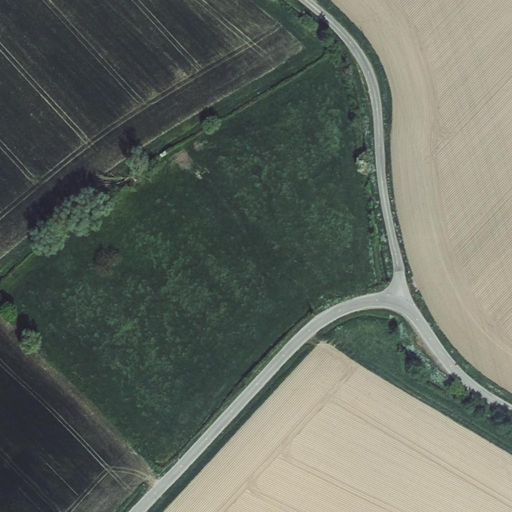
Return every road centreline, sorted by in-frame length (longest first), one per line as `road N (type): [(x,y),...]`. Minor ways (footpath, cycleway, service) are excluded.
road 1 (tertiary): [(137,511),(313,325),(353,304),(402,304)]
road 2 (unclassified): [(304,0),(348,39),(371,77),(402,304)]
road 3 (tertiary): [(402,304),(467,382),(511,411)]
